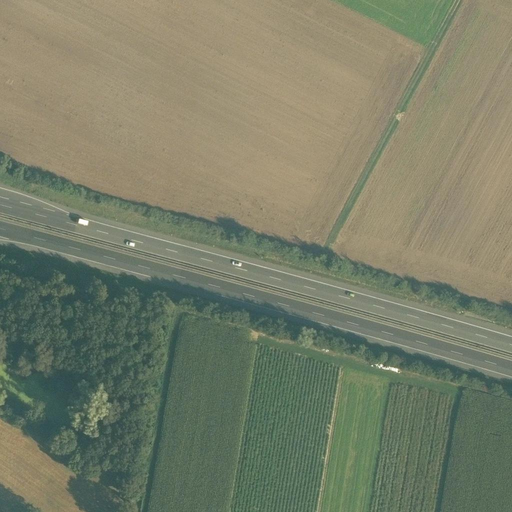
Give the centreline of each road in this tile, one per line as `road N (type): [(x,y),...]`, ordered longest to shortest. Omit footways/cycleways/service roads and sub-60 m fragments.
road 1 (motorway): [(511,346),(0,205)]
road 2 (motorway): [(0,229),(511,370)]
road 3 (track): [(458,0),(324,252)]
road 4 (track): [(144,511),(177,310)]
